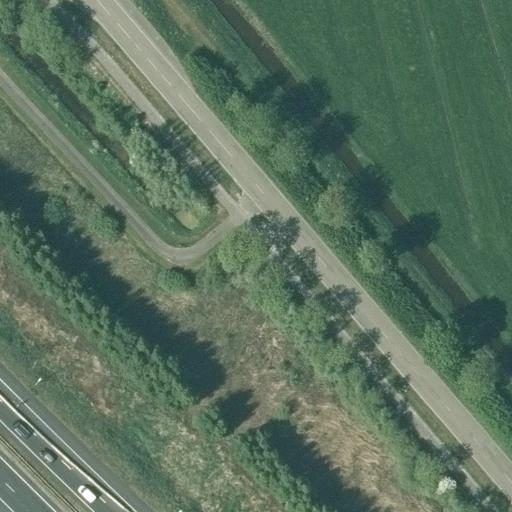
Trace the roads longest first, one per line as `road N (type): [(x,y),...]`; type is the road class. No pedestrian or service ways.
road 1 (tertiary): [(511,481),(93,0)]
road 2 (motorway): [(113,511),(0,401)]
